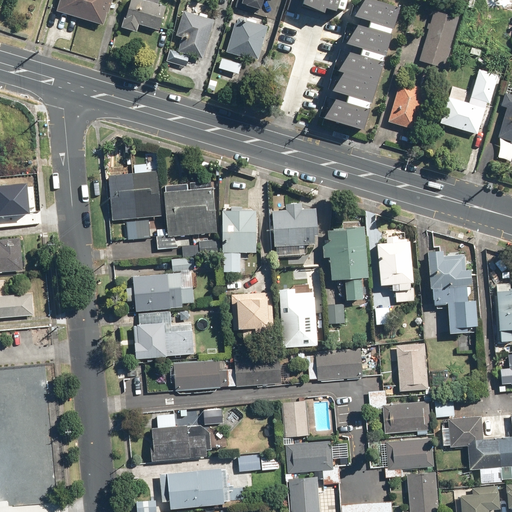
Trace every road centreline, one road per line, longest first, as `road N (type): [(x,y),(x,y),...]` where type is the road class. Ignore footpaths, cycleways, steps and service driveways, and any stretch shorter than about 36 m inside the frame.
road 1 (primary): [(71,87),(511,218)]
road 2 (tertiary): [(71,87),(64,112),(97,511)]
